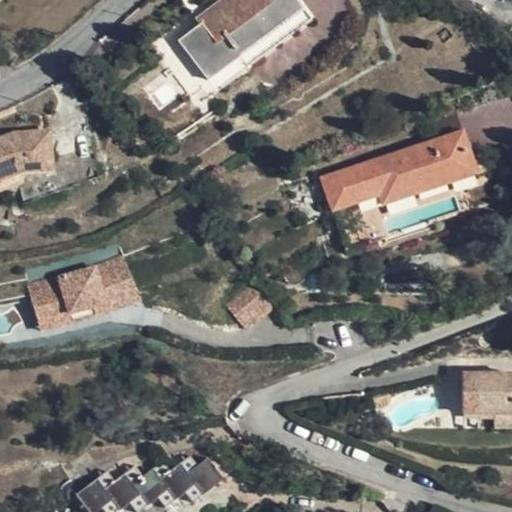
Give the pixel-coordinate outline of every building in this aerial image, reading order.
[(305,10),(297,0),(223,0),(198,19),(202,25),(179,41),(208,81),(305,10)] [(435,139),(464,129),(457,111),(429,120),(435,139)] [(0,141),(0,181),(27,172),(51,170),(47,117),(21,119),(22,135),(14,136),(0,141)] [(435,139),(320,178),(330,208),(384,190),(386,196),(445,176),(447,182),(479,172),(464,129),(435,139)] [(384,190),(330,208),(333,214),(379,199),(382,208),(448,186),(447,182),(445,176),(386,196),(384,190)] [(145,302),(126,260),(100,271),(32,291),(37,309),(52,305),(57,323),(98,311),(96,303),(107,299),(112,316),(145,302)] [(278,306),(259,284),(231,308),(250,330),(278,306)] [(52,305),(37,309),(45,336),(112,316),(107,299),(96,303),(98,311),(57,323),(52,305)] [(462,414),(477,414),(510,414),(510,420),(511,419),(511,379),(510,379),(511,372),(495,373),(462,373),(462,414)] [(510,414),(477,414),(462,414),(462,427),(472,427),(510,428),(510,420),(510,414)] [(108,473),(77,497),(89,511),(98,511),(102,509),(104,511),(119,511),(130,504),(136,511),(140,511),(158,498),(166,509),(185,493),(194,503),(224,480),(208,459),(197,467),(190,458),(171,472),(163,463),(144,477),(136,467),(115,483),(108,473)]
